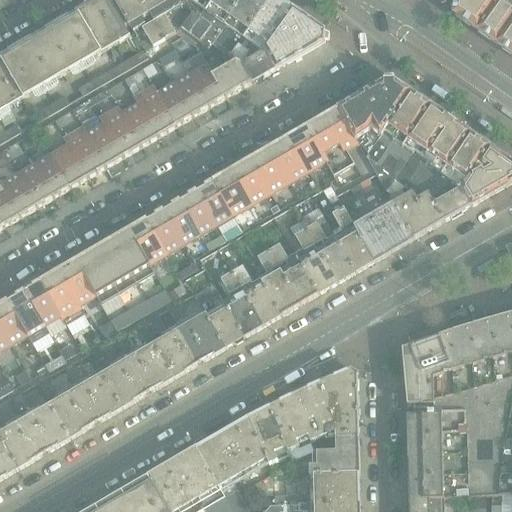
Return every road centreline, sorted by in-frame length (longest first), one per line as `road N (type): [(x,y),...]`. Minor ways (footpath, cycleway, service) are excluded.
road 1 (residential): [(0,276),(367,63),(382,39)]
road 2 (residential): [(20,511),(361,313)]
road 3 (residential): [(383,511),(380,362),(361,313)]
road 4 (residential): [(361,313),(511,226)]
road 5 (residential): [(382,39),(511,131)]
road 6 (residential): [(511,98),(398,21)]
